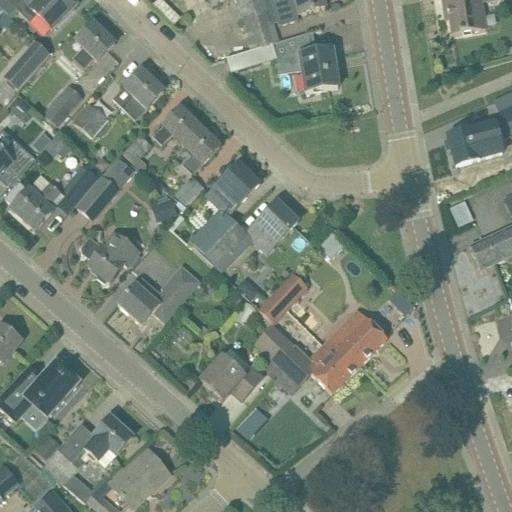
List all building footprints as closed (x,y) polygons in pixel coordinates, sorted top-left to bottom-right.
[(5,0),(16,10),(26,0),(5,0)] [(26,0),(16,10),(30,24),(37,18),(52,33),(75,9),(66,0),(26,0)] [(236,0),(247,32),(276,24),(278,30),(298,24),(293,9),(295,8),(298,18),(325,10),(321,0),(236,0)] [(452,38),(486,32),(481,5),(497,2),(496,0),(441,0),(444,13),(448,12),(452,38)] [(83,74),(95,61),(98,64),(115,47),(93,26),(76,43),(84,50),(72,63),(83,74)] [(307,36),(288,42),(279,45),(272,47),(275,63),(277,76),(302,72),(305,96),(338,91),(331,52),(310,56),(307,36)] [(49,58),(34,45),(3,81),(18,94),(49,58)] [(240,57),(225,61),(229,76),(244,72),(240,57)] [(141,73),(127,88),(116,99),(113,102),(122,110),(135,123),(163,95),(141,73)] [(82,100),(68,89),(42,119),(56,131),(82,100)] [(7,114),(26,121),(32,107),(12,100),(7,114)] [(73,126),(74,127),(81,133),(91,141),(92,142),(108,123),(89,107),(73,126)] [(503,124),(448,139),(449,143),(451,152),(456,169),(502,157),(500,145),(510,140),(511,141),(511,109),(499,115),(503,124)] [(173,138),(183,148),(200,130),(180,111),(152,140),(162,150),(173,138)] [(200,130),(183,148),(193,158),(182,169),(191,179),(220,150),(200,130)] [(152,149),(140,138),(122,156),(134,168),(152,149)] [(57,139),(45,153),(54,161),(58,157),(64,162),(72,152),(66,147),(67,147),(57,139)] [(0,182),(10,191),(35,163),(14,144),(3,156),(0,153),(0,182)] [(64,200),(56,209),(67,218),(103,177),(102,175),(88,163),(83,170),(87,174),(69,195),(64,200)] [(239,168),(225,183),(208,199),(228,219),(259,188),(239,168)] [(186,209),(204,190),(191,179),(174,198),(186,209)] [(118,193),(105,181),(77,213),(92,226),(119,194),(118,193)] [(38,200),(28,191),(27,193),(19,186),(5,202),(12,209),(10,211),(35,233),(53,213),(48,209),(61,195),(51,186),(38,200)] [(511,198),(503,203),(511,222),(511,229),(469,250),(480,274),(509,260),(509,259),(511,257),(511,198)] [(172,202),(156,208),(161,221),(177,215),(172,202)] [(458,228),(473,222),(466,203),(451,209),(458,228)] [(277,206),(263,220),(247,237),(267,256),(297,225),(277,206)] [(247,243),(223,219),(193,249),(217,273),(247,243)] [(102,251),(90,241),(81,252),(82,258),(91,265),(87,269),(110,286),(123,269),(126,272),(139,255),(113,235),(102,251)] [(160,297),(141,281),(117,308),(142,329),(153,316),(164,326),(200,286),(200,285),(213,271),(196,256),(183,270),(181,269),(161,292),(162,294),(160,297)] [(292,277),(258,313),(274,328),(308,292),(292,277)] [(345,353),(360,369),(387,342),(358,312),(330,338),(321,349),(335,363),(345,353)] [(21,344),(0,328),(0,327),(0,363),(3,366),(21,344)] [(335,363),(321,349),(309,361),(295,348),(294,349),(273,329),(255,347),(277,368),(285,359),(300,373),(304,370),(332,398),(360,369),(345,353),(335,363)] [(222,360),(201,384),(223,403),(231,394),(241,404),(263,380),(231,351),(223,360),(222,360)] [(55,365),(54,366),(42,380),(29,369),(0,401),(0,412),(16,427),(32,409),(47,422),(79,386),(76,384),(78,382),(78,378),(70,372),(67,372),(65,374),(55,365)] [(255,411),(241,427),(252,438),(267,422),(255,411)] [(132,441),(109,420),(93,438),(96,441),(86,453),(97,463),(108,452),(116,459),(132,441)] [(46,437),(37,453),(47,460),(57,444),(46,437)] [(42,469),(64,489),(73,478),(85,465),(64,446),(44,468),(42,469)] [(148,454),(133,467),(111,486),(129,508),(142,496),(141,494),(151,486),(155,491),(169,479),(148,454)] [(17,487),(2,469),(0,469),(0,505),(2,504),(0,501),(17,487)] [(64,489),(85,507),(94,495),(73,478),(64,489)] [(92,511),(114,511),(94,495),(85,507),(92,511)] [(66,511),(52,496),(33,511),(66,511)]
